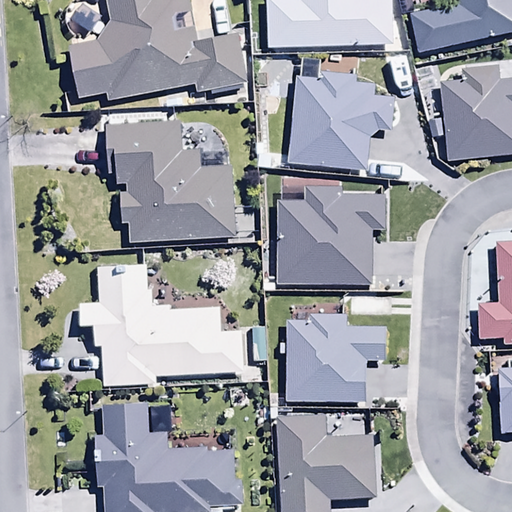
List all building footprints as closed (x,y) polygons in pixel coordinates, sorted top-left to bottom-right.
[(107,96),(109,104),(196,88),(197,97),(209,95),(209,97),(241,91),(240,86),(250,84),(241,37),(196,45),(187,0),(103,0),(108,25),(95,45),(71,50),(82,101),(107,96)] [(290,76),(282,168),(371,176),(373,160),(378,160),(380,140),(396,142),(400,97),(384,95),(385,86),(366,84),(367,71),(316,66),(315,78),(290,76)] [(463,84),(441,87),(449,167),(511,160),(511,83),(504,85),(502,69),(462,74),(463,84)] [(129,226),(130,244),(237,240),(234,171),(202,172),(201,154),(183,155),(182,125),(106,128),(108,178),(116,178),(117,189),(126,189),(126,195),(122,196),(123,226),(129,226)] [(277,205),(277,288),(371,288),(371,232),(382,232),(382,198),(342,198),(342,192),(305,192),(305,205),(277,205)] [(511,244),(497,245),(497,307),(477,307),(477,340),(503,340),(503,348),(511,347),(511,244)] [(148,270),(98,271),(99,306),(79,306),(80,329),(95,329),(96,349),(102,349),(102,390),(157,389),(157,381),(246,379),(246,338),(222,339),(221,311),(170,312),(170,309),(153,310),(153,294),(148,294),(148,270)] [(286,325),(286,346),(279,346),(279,358),(286,358),(286,406),(365,405),(365,364),(387,364),(387,329),(346,330),(346,317),(310,317),(310,325),(286,325)] [(267,330),(253,330),(253,364),(267,364),(267,330)] [(511,371),(499,372),(502,438),(511,437),(511,371)] [(104,438),(95,438),(97,491),(102,491),(102,511),(210,511),(210,509),(243,508),(242,481),(234,481),(233,454),(206,455),(206,451),(168,452),(168,435),(149,436),(148,406),(103,407),(104,438)] [(328,416),(275,419),(279,511),(330,511),(330,505),(377,503),(374,439),(365,439),(364,424),(329,426),(328,416)]
